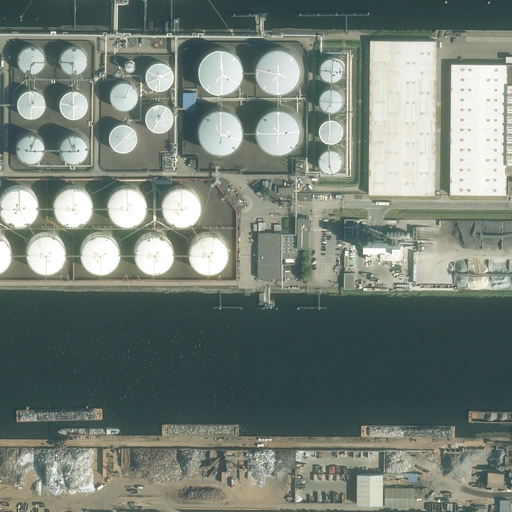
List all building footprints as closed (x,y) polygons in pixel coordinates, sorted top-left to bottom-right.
[(436,89),(437,40),(371,39),(369,193),(370,193),(435,194),(435,170),(436,129),(436,89)] [(41,69),(43,67),(44,65),(45,62),(45,57),(44,53),(43,50),(41,49),(38,46),(33,45),(30,45),(27,45),(24,46),(22,48),(20,50),(18,52),(18,55),(17,58),(17,61),(18,63),(20,67),(21,69),(24,71),(26,72),(30,73),(33,73),(35,72),(39,71),(41,69)] [(87,63),(88,60),(87,56),(86,53),(85,51),(82,48),(79,46),(76,45),(71,45),(69,46),(65,48),(62,50),(61,52),(60,56),(59,60),(60,64),(62,67),(63,69),(67,72),(71,73),(73,73),(76,73),(78,73),(81,71),(83,70),(85,68),(87,63)] [(212,48),(209,49),(205,52),(200,56),(198,61),(196,66),(196,72),(197,78),(200,82),(203,86),(208,90),(214,92),(220,93),(225,92),(231,89),(235,86),(238,82),(241,78),(242,72),(242,67),(241,63),(240,59),(236,55),(232,51),(228,49),(224,47),(220,47),(216,47),(212,48)] [(272,48),(268,49),(264,52),(260,56),(257,62),(256,67),(256,72),(257,78),(259,82),(263,86),(267,90),(273,92),(279,93),(284,92),(290,89),(294,86),(298,82),(300,78),(301,72),(301,67),(301,63),(299,60),(296,55),(292,51),(287,49),(283,47),(279,47),(275,47),(272,48)] [(343,64),(341,60),(339,58),(336,57),(333,56),(331,56),(327,57),(324,59),(323,60),(322,63),(320,66),(320,70),(321,72),(322,75),(325,78),(326,79),(329,80),(332,80),(336,80),(338,79),(340,78),(342,76),(343,75),(344,72),(344,69),(344,67),(343,64)] [(134,67),(135,66),(135,64),(134,63),(133,62),(133,61),(132,61),(130,60),(129,60),(128,60),(127,61),(125,62),(125,63),(124,64),(124,66),(125,67),(125,68),(126,69),(127,70),(128,70),(129,70),(130,70),(131,70),(132,70),(133,69),(134,68),(134,67)] [(172,80),(173,76),(173,73),(172,69),(170,67),(168,65),(166,63),(163,61),(158,61),(156,61),(153,62),(149,65),(147,68),(146,70),(145,74),(145,78),(146,82),(148,84),(150,86),(152,88),(156,89),(160,89),(165,88),(167,86),(169,84),(171,81),(172,80)] [(450,183),(449,183),(449,188),(449,193),(451,193),(507,194),(507,170),(511,170),(511,63),(508,64),(451,63),(450,183)] [(137,99),(138,96),(137,93),(136,88),(134,85),(130,82),(127,81),(124,81),(121,81),(119,81),(116,83),(114,84),(111,87),(110,89),(109,92),(109,96),(110,99),(112,103),(113,105),(116,107),(118,108),(121,109),(124,109),(128,108),(131,107),(133,105),(135,103),(137,99)] [(343,103),(344,99),(344,95),(343,93),(341,90),(338,88),(336,87),(332,86),(330,87),(328,87),(326,88),(324,90),(322,92),(320,95),(320,98),(320,101),(321,104),(323,106),(324,107),(326,109),(329,110),(331,110),(334,110),(337,110),(340,108),(342,105),(343,103)] [(44,108),(45,106),(45,102),(44,97),(42,94),(40,92),(37,90),(34,89),(31,88),(27,89),(23,90),(22,92),(19,94),(18,97),(17,100),(16,103),(17,107),(19,111),(21,113),(24,116),(29,117),(33,117),(36,116),(38,115),(41,113),(42,111),(44,108)] [(87,108),(87,105),(87,101),(86,98),(84,94),(82,92),(79,90),(76,89),(73,89),(70,89),(68,90),(65,92),(63,93),(61,96),(59,100),(59,103),(60,107),(61,109),(62,112),(66,115),(69,117),(72,117),(76,117),(78,116),(81,115),(83,113),(85,111),(87,108)] [(195,92),(183,92),(183,107),(195,107),(195,92)] [(173,117),(173,115),(172,111),(170,108),(168,106),(166,104),(162,103),(160,102),(157,102),(154,103),(152,104),(148,107),(146,109),(145,112),(145,114),(144,117),(145,121),(147,124),(149,127),(151,129),(155,131),(160,131),(164,130),(168,127),(170,125),(171,123),(172,120),(173,117)] [(212,108),(209,110),(204,113),(200,117),(197,122),(196,127),(196,133),(197,138),(199,143),(203,147),(207,150),(214,153),(219,153),(224,153),(231,150),(235,147),(238,143),(240,138),(241,133),(241,128),(241,124),(239,120),(236,115),(232,112),(227,109),(223,108),(219,107),(215,108),(212,108)] [(272,109),(269,110),(264,113),(260,117),(257,122),(256,127),(256,133),(257,138),(259,143),(263,147),(267,150),(274,153),(279,153),(284,153),(291,150),(295,147),(298,143),(300,138),(302,133),(302,128),(301,124),(299,120),(296,115),(292,112),(288,109),(283,108),(280,108),(275,108),(272,109)] [(344,128),(343,125),(341,122),(339,120),(336,118),(333,117),(330,117),(327,118),(325,119),(324,121),(321,124),(320,126),(320,128),(320,131),(320,133),(322,136),(323,137),(324,139),(328,141),(330,141),(334,141),(337,140),(339,139),(341,138),(342,135),(343,133),(344,130),(344,128)] [(135,144),(136,141),(137,137),(137,133),(135,129),(132,126),(129,124),(127,123),(124,122),(119,123),(116,124),(114,125),(112,127),(110,129),(109,132),(108,136),(108,140),(110,144),(111,146),(114,149),(119,151),(121,151),(124,151),(127,151),(130,149),(132,147),(135,144)] [(42,151),(43,148),(43,145),(42,142),(41,139),(39,137),(36,135),(34,134),(30,133),(25,133),(23,134),(20,135),(18,137),(16,139),(15,142),(14,144),(14,147),(14,150),(15,153),(16,155),(20,159),(22,160),(25,161),(28,162),(31,162),(33,161),(36,160),(38,158),(40,156),(41,153),(42,151)] [(86,151),(87,148),(86,145),(86,142),(84,140),(82,137),(80,136),(78,134),(73,133),(69,134),(67,134),(64,136),(62,137),(60,140),(59,142),(58,145),(58,148),(58,151),(59,153),(60,155),(64,159),(66,160),(69,161),(71,162),(74,162),(77,161),(80,160),(82,158),(84,156),(85,154),(86,151)] [(343,161),(343,158),(343,155),(340,151),(338,150),(335,148),(333,148),(331,148),(328,148),(326,149),(324,150),(322,153),(320,155),(320,158),(319,161),(320,164),(321,166),(322,168),(324,169),(326,170),(329,171),(332,172),(335,171),(338,170),(340,168),(342,165),(343,163),(343,161)] [(304,174),(304,162),(296,162),(296,174),(304,174)] [(67,185),(63,186),(58,190),(55,194),(54,197),(52,201),(52,207),(54,213),(57,218),(61,222),(68,224),(76,225),(82,222),(86,219),(89,216),(91,213),(92,209),(93,205),(92,201),(91,197),(89,193),(86,190),(82,187),(77,185),(72,184),(67,185)] [(123,184),(118,186),(114,189),(110,192),(108,197),(107,202),(107,207),(108,212),(110,216),(114,220),(118,223),(123,224),(128,224),(133,223),(138,221),(142,218),(145,214),(146,209),(147,204),(146,199),(144,194),(141,190),(137,187),(133,185),(128,184),(123,184)] [(177,184),(172,185),(168,188),(164,192),(162,196),(160,201),(161,206),(162,211),(164,216),(168,219),(172,222),(177,224),(182,224),(187,223),(192,221),(196,217),(199,213),(200,209),(201,204),(200,198),(198,194),(195,190),(191,187),(187,184),(182,184),(177,184)] [(15,185),(10,187),(5,189),(2,193),(0,196),(0,212),(2,217),(6,221),(10,223),(15,225),(20,225),(25,224),(30,222),(34,219),(37,214),(38,210),(39,205),(38,200),(36,195),(33,191),(29,188),(25,185),(20,185),(15,185)] [(309,248),(309,231),(311,231),(311,225),(309,225),(309,218),(298,218),(298,235),(282,235),(282,233),(259,232),(258,278),(281,278),(281,258),(300,258),(300,248),(309,248)] [(357,239),(358,230),(359,230),(359,231),(359,219),(360,219),(345,219),(345,242),(345,241),(356,241),(356,239),(357,239)] [(41,231),(37,232),(31,236),(29,240),(27,243),(26,247),(26,253),(27,259),(30,264),(35,268),(41,270),(49,271),(56,268),(60,265),(62,262),(64,259),(66,255),(66,251),(66,247),(64,243),(62,239),(59,236),(55,233),(50,231),(45,230),(41,231)] [(95,232),(91,233),(86,237),(83,240),(81,244),(80,248),(80,254),(82,260),(85,265),(89,268),(96,271),(104,271),(110,269),(114,266),(117,263),(119,260),(120,255),(120,252),(120,248),(119,243),(117,240),(114,236),(110,234),(105,232),(100,231),(95,232)] [(150,231),(145,233),(140,235),(137,239),(135,244),(133,248),(133,254),(135,258),(137,263),(141,267),(145,269),(150,271),(155,271),(160,270),(165,268),(169,264),(172,260),(173,256),(174,251),(173,246),(171,241),(168,237),(164,234),(160,231),(155,231),(150,231)] [(204,231),(199,233),(195,236),(191,239),(189,244),(188,249),(188,254),(189,259),(191,263),(195,267),(199,269),(204,271),(209,271),(214,270),(219,268),(223,265),(226,261),(227,256),(228,251),(227,246),(225,241),(222,237),(218,234),(214,232),(209,231),(204,231)] [(0,269),(2,269),(6,266),(8,263),(10,260),(11,255),(12,252),(12,248),(10,243),(8,239),(5,236),(1,233),(0,232),(0,269)] [(374,253),(366,253),(366,258),(374,258),(374,257),(374,256),(384,256),(384,257),(384,258),(403,258),(403,244),(384,244),(384,240),(374,240),(374,253)] [(355,288),(355,273),(345,272),(345,271),(344,271),(344,288),(356,288),(355,288)] [(383,504),(383,473),(358,473),(357,504),(383,504)] [(415,506),(415,488),(385,487),(385,506),(415,506)] [(510,511),(509,499),(500,499),(500,511),(510,511)]
